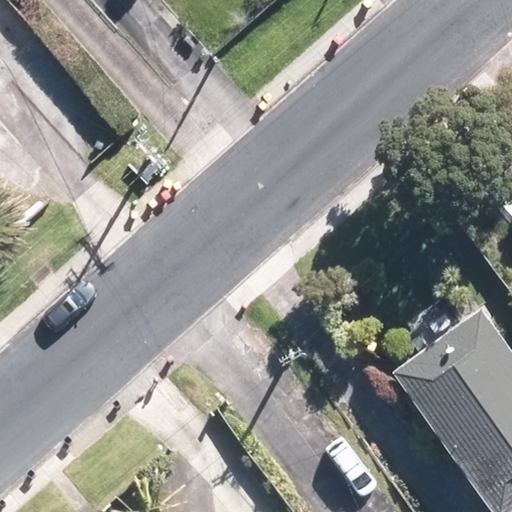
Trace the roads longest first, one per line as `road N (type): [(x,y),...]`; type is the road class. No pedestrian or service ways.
road 1 (residential): [(0,425),(478,0)]
road 2 (unknown): [(197,337),(345,511)]
